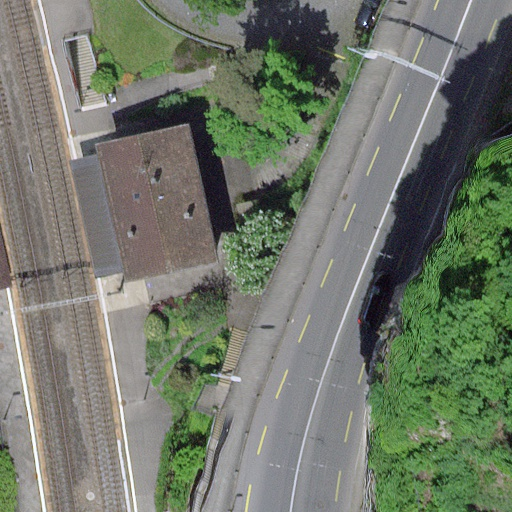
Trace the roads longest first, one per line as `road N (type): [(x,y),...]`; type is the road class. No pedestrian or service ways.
road 1 (primary): [(469,0),(343,317),(307,420),(288,511)]
road 2 (residential): [(342,0),(265,27),(223,23),(175,0)]
